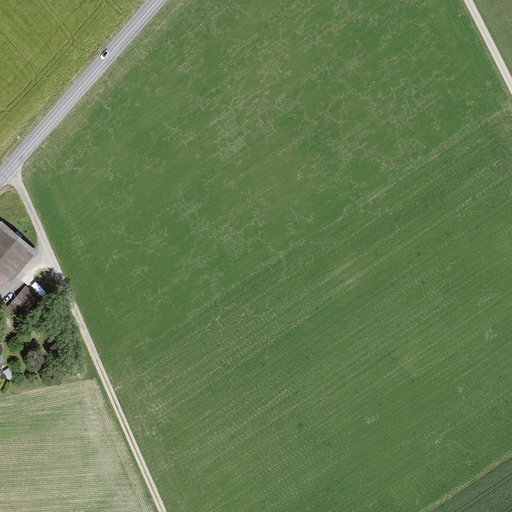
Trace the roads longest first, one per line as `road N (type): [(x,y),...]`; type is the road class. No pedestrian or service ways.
road 1 (track): [(7,168),(158,511)]
road 2 (tertiary): [(0,177),(157,0)]
